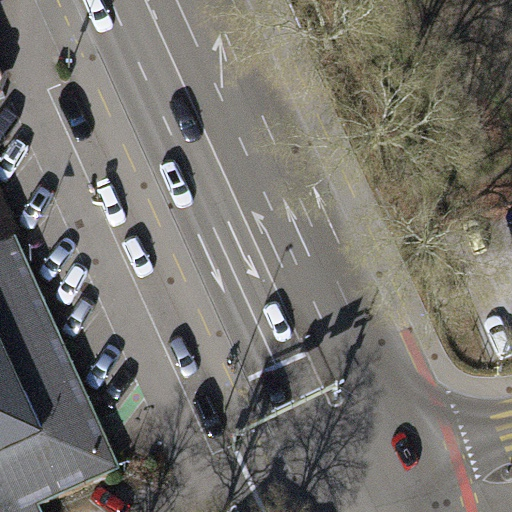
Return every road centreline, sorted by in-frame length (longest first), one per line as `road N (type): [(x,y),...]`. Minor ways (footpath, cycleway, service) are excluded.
road 1 (primary): [(148,0),(380,498)]
road 2 (unclassified): [(380,498),(511,472)]
